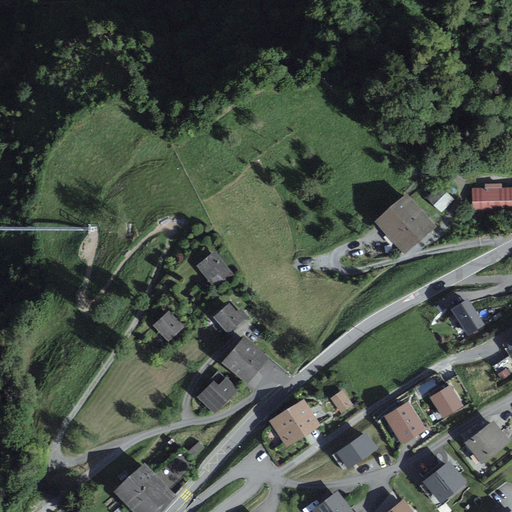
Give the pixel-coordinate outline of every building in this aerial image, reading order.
[(486,188),(474,189),(475,211),(511,210),(511,188),(502,188),(502,184),(486,184),(486,188)] [(452,199),(441,188),(430,198),(442,210),(452,199)] [(433,226),(408,197),(379,220),(404,250),(433,226)] [(231,274),(214,253),(199,265),(217,286),(231,274)] [(469,298),(452,308),(468,335),(485,325),(469,298)] [(237,313),(229,304),(216,316),(230,332),(247,316),(240,309),(237,313)] [(175,320),(169,313),(155,324),(168,339),(186,324),(180,316),(175,320)] [(511,337),(501,344),(511,360),(511,337)] [(266,358),(244,339),(226,361),(247,379),(266,358)] [(219,387),(214,382),(201,397),(216,411),(236,389),(226,380),(219,387)] [(450,385),(431,396),(445,419),(464,407),(450,385)] [(354,406),(345,392),(332,400),(342,414),(354,406)] [(318,425),(304,401),(272,421),(286,445),(318,425)] [(409,402),(385,416),(401,443),(425,428),(409,402)] [(509,441),(494,422),(467,442),(482,462),(509,441)] [(366,431),(336,452),(348,469),(378,448),(366,431)] [(450,460),(423,481),(441,503),(467,482),(450,460)] [(157,511),(174,496),(145,465),(117,491),(137,511),(157,511)] [(314,511),(354,511),(338,491),(313,510),(314,511)] [(415,511),(404,498),(385,511),(415,511)]
